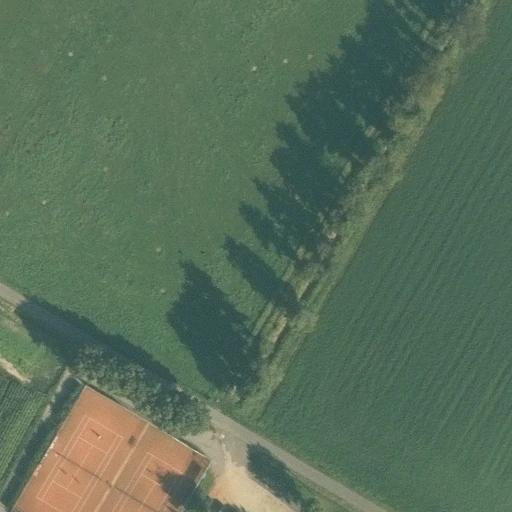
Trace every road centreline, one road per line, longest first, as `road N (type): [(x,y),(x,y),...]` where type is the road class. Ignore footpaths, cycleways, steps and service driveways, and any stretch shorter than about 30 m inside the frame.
road 1 (track): [(213,416),(449,0)]
road 2 (residential): [(370,511),(0,290)]
